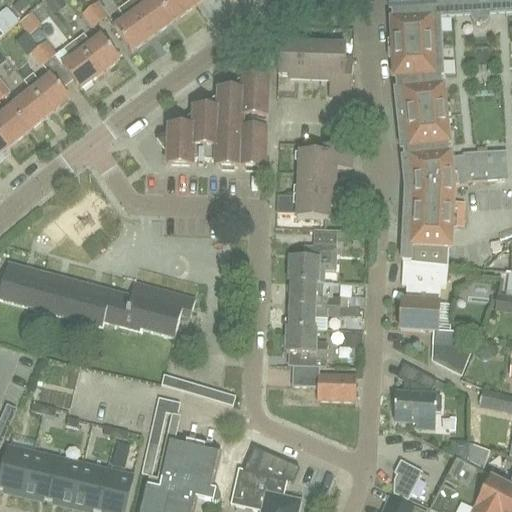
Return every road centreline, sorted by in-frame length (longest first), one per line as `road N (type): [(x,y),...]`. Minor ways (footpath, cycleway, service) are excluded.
road 1 (residential): [(367,471),(252,419),(253,217),(135,205),(88,146)]
road 2 (residential): [(88,146),(299,0)]
road 3 (residential): [(382,234),(360,0)]
road 4 (residential): [(367,471),(377,280)]
